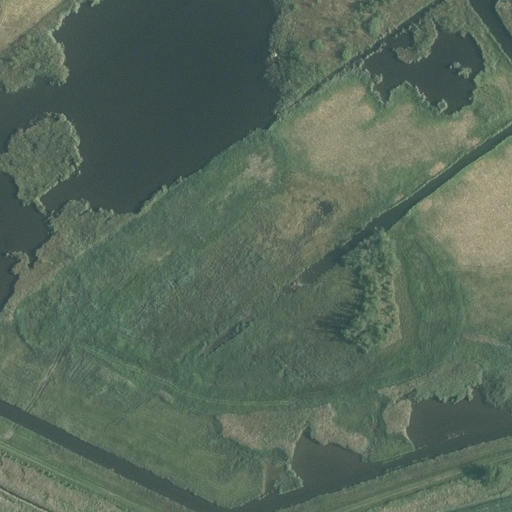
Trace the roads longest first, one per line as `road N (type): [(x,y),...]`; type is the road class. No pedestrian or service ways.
road 1 (track): [(511,454),(334,511)]
road 2 (track): [(146,511),(0,441)]
